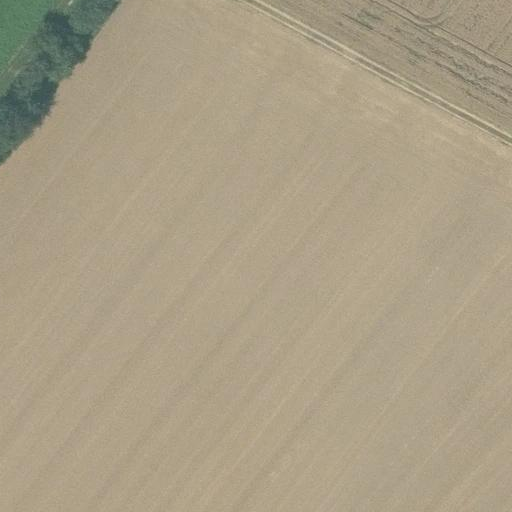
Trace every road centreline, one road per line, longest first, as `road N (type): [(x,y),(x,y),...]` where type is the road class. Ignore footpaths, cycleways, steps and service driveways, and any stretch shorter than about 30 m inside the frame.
road 1 (track): [(511,141),(250,0)]
road 2 (track): [(0,145),(117,0)]
